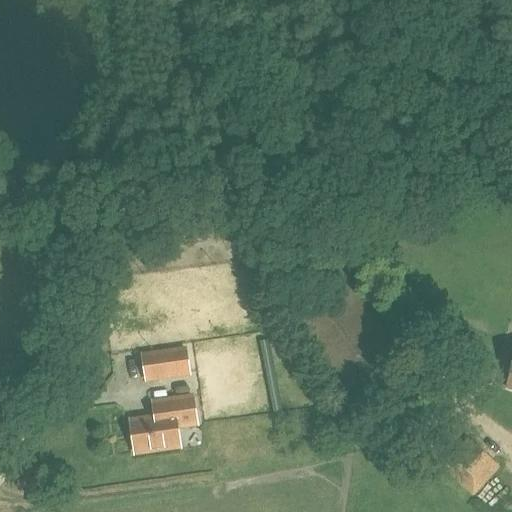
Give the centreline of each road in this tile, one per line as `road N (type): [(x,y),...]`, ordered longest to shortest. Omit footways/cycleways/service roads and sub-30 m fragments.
road 1 (track): [(323,218),(133,216),(108,229),(72,268),(40,405),(0,474)]
road 2 (track): [(323,218),(464,408),(511,447)]
road 3 (track): [(218,0),(323,218)]
